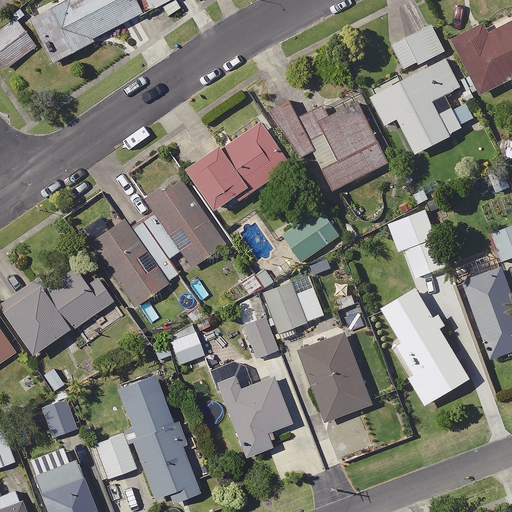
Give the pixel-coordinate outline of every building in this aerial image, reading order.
[(144,13),(136,0),(63,0),(30,17),(54,64),(94,43),(92,40),(144,13)] [(181,8),(175,0),(150,0),(157,9),(163,5),(170,16),(181,8)] [(36,47),(17,21),(0,33),(0,57),(8,68),(36,47)] [(511,80),(511,25),(493,36),(488,26),(456,42),(484,95),(511,80)] [(482,124),(434,26),(394,45),(409,77),(373,95),(388,126),(401,120),(419,155),(482,124)] [(339,103),(336,97),(311,111),(300,117),(291,101),(276,109),(301,157),(314,150),(336,191),(391,162),(355,94),(339,103)] [(293,167),(266,125),(194,171),(220,213),(293,167)] [(155,214),(131,230),(125,221),(110,232),(102,219),(86,230),(135,306),(167,285),(182,275),(172,260),(183,253),(193,268),(223,249),(182,185),(150,206),(155,214)] [(343,236),(325,208),(285,235),(303,262),(343,236)] [(432,213),(391,228),(401,254),(408,251),(418,279),(451,266),(432,213)] [(511,258),(511,229),(496,236),(505,261),(511,258)] [(96,287),(79,261),(43,284),(40,280),(1,306),(34,356),(115,303),(102,284),(96,287)] [(511,288),(505,269),(467,283),(494,360),(511,353),(511,288)] [(300,295),(295,283),(267,294),(283,334),(327,316),(316,288),(300,295)] [(433,318),(420,286),(383,302),(427,403),(472,383),(442,314),(433,318)] [(340,299),(345,310),(337,313),(342,325),(373,312),(370,302),(364,289),(340,299)] [(270,319),(246,328),(258,360),(282,350),(270,319)] [(0,363),(15,353),(0,331),(0,363)] [(161,363),(178,357),(181,365),(205,356),(197,333),(174,341),(155,348),(161,363)] [(374,405),(347,335),(303,352),(329,422),(374,405)] [(55,367),(44,374),(56,392),(67,385),(55,367)] [(293,424),(275,377),(242,390),(237,376),(218,383),(248,459),(276,447),(270,433),(293,424)] [(200,494),(159,377),(120,390),(136,436),(133,437),(155,499),(170,494),(173,503),(200,494)] [(77,429),(67,399),(44,406),(54,437),(77,429)] [(0,467),(16,462),(5,429),(0,430),(0,467)] [(137,469),(125,434),(95,444),(107,479),(137,469)] [(67,465),(61,449),(31,461),(49,511),(97,511),(78,461),(67,465)] [(0,479),(0,492),(1,496),(0,496),(0,511),(26,511),(18,490),(15,491),(9,476),(0,479)]
